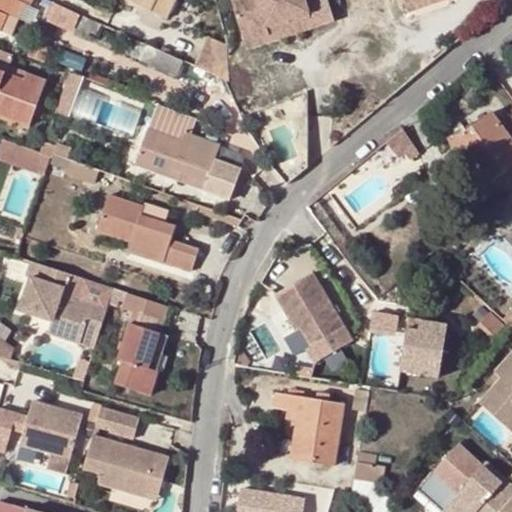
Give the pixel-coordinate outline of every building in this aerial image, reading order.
[(0,0),(0,29),(2,30),(9,12),(21,17),(28,0),(0,0)] [(132,0),(168,17),(176,0),(132,0)] [(272,34),(269,27),(310,13),(306,1),(308,0),(234,0),(248,42),(272,34)] [(404,0),(394,0),(399,13),(408,11),(405,3),(404,0)] [(413,0),(405,3),(408,11),(441,0),(413,0)] [(49,19),(72,29),(80,11),(57,1),(49,19)] [(315,27),(310,13),(269,27),(272,34),(248,42),(250,49),(315,27)] [(81,33),(89,36),(96,19),(88,15),(81,33)] [(124,50),(178,75),(186,59),(130,34),(124,50)] [(210,36),(204,49),(228,59),(227,43),(210,36)] [(0,49),(0,69),(25,79),(27,73),(11,67),(15,55),(0,49)] [(197,64),(229,79),(228,59),(204,49),(197,64)] [(27,73),(25,79),(0,69),(0,114),(29,125),(33,114),(40,97),(46,81),(27,73)] [(80,115),(91,73),(75,69),(64,110),(80,115)] [(50,100),(40,97),(33,114),(43,118),(50,100)] [(191,132),(196,117),(159,104),(150,126),(182,139),(186,130),(191,132)] [(452,140),(473,167),(476,165),(489,181),(490,181),(511,165),(511,137),(493,111),(452,140)] [(215,158),(221,144),(191,132),(186,130),(182,139),(150,126),(136,163),(172,178),(176,169),(183,172),(206,181),(202,190),(226,199),(238,168),(215,158)] [(410,160),(419,154),(402,128),(386,141),(399,157),(404,154),(410,160)] [(50,155),(41,152),(1,138),(0,141),(0,158),(44,174),(50,155)] [(57,153),(59,144),(46,139),(41,152),(50,155),(52,151),(57,153)] [(95,183),(100,169),(71,158),(66,172),(95,183)] [(511,186),(511,165),(490,181),(501,195),(511,186)] [(176,169),(172,178),(180,181),(183,172),(176,169)] [(145,206),(144,205),(110,193),(97,227),(131,240),(129,247),(191,270),(200,247),(172,236),(176,225),(166,221),(143,213),(145,206)] [(143,213),(166,221),(170,209),(146,200),(144,205),(145,206),(143,213)] [(199,211),(239,227),(241,220),(202,206),(199,211)] [(82,343),(98,348),(102,334),(109,311),(62,295),(70,273),(33,261),(29,275),(34,277),(23,309),(54,320),(53,323),(86,333),(82,343)] [(352,342),(312,273),(275,295),(296,331),(301,328),(311,346),(307,349),(315,363),(352,342)] [(119,300),(127,303),(130,292),(123,290),(119,300)] [(164,322),(170,306),(130,292),(127,303),(125,309),(164,322)] [(404,336),(399,371),(438,377),(447,322),(372,309),(368,330),(404,336)] [(490,333),(501,322),(490,312),(480,323),(490,333)] [(86,333),(53,323),(50,332),(82,343),(86,333)] [(162,335),(132,326),(121,361),(127,362),(119,387),(153,398),(160,373),(151,370),(162,335)] [(151,370),(160,373),(171,338),(162,335),(151,370)] [(511,354),(495,372),(502,378),(480,402),(511,432),(511,354)] [(367,412),(370,391),(356,389),(353,409),(367,412)] [(294,395),(294,397),(276,393),(274,408),(290,411),(288,420),(296,421),(290,457),(335,464),(345,404),(331,401),(332,395),(320,393),(319,399),(294,395)] [(33,402),(29,417),(24,434),(21,445),(52,454),(72,460),(84,416),(33,402)] [(98,423),(103,407),(94,404),(88,421),(98,424),(98,423)] [(143,419),(103,407),(98,423),(114,428),(112,433),(137,440),(143,419)] [(0,408),(0,451),(6,453),(13,431),(17,414),(0,408)] [(29,417),(17,414),(13,431),(24,434),(29,417)] [(102,473),(99,483),(149,499),(161,456),(94,436),(85,468),(102,473)] [(448,504),(456,511),(498,511),(511,496),(511,483),(506,478),(501,482),(482,465),(458,443),(433,470),(458,493),(448,504)] [(375,465),(376,454),(359,452),(354,479),(373,482),(370,490),(375,494),(380,484),(383,484),(385,466),(375,465)] [(52,454),(48,468),(68,474),(72,460),(52,454)] [(172,460),(161,456),(149,499),(160,502),(172,460)] [(486,460),(482,465),(501,482),(506,478),(486,460)] [(248,489),(247,511),(312,511),(313,491),(248,489)] [(511,511),(511,496),(498,511),(511,511)] [(0,502),(0,511),(41,511),(1,500),(0,502)]
